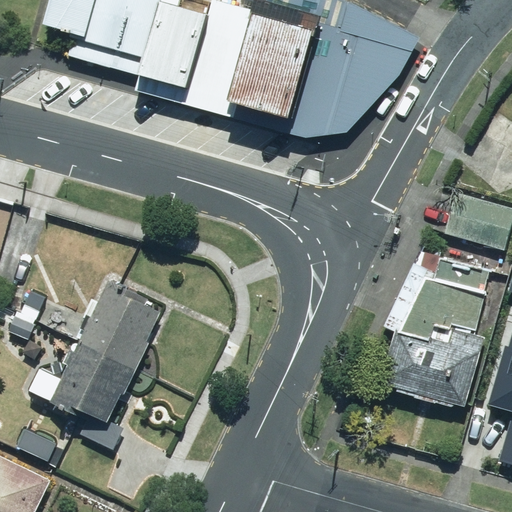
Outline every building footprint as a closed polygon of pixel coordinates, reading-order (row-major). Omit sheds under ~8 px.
[(133,0),(24,0),(19,20),(120,47),(133,0)] [(143,0),(130,51),(214,71),(230,0),(143,0)] [(254,0),(230,0),(214,71),(215,76),(268,97),(314,103),(401,17),(342,0),(300,0),(299,7),(254,0)] [(444,378),(482,233),(422,218),(362,356),(444,378)] [(167,304),(112,279),(68,373),(48,364),(39,385),(113,420),(167,304)] [(63,297),(29,283),(10,330),(43,344),(63,297)] [(511,323),(509,323),(487,402),(511,408),(511,411),(499,458),(511,461),(511,323)] [(66,439),(23,423),(14,447),(56,463),(66,439)] [(42,511),(59,478),(0,450),(0,511),(42,511)]
